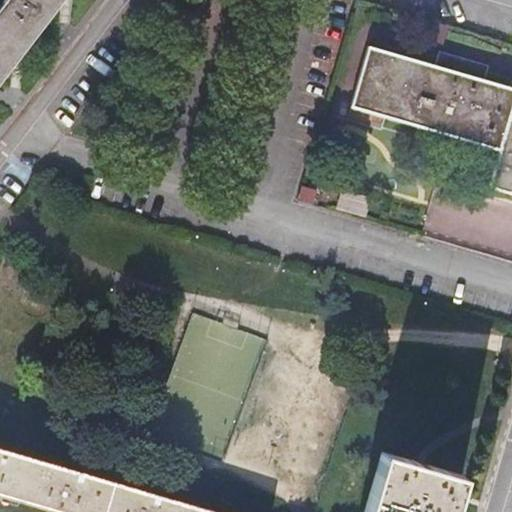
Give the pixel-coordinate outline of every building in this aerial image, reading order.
[(0,82),(52,14),(62,0),(6,0),(0,8),(0,82)] [(511,89),(366,46),(348,107),(497,151),(487,186),(511,193),(511,89)] [(317,191),(300,186),(296,199),(312,204),(317,191)] [(207,511),(0,450),(0,496),(52,511),(207,511)] [(448,511),(458,477),(380,454),(362,511),(448,511)]
